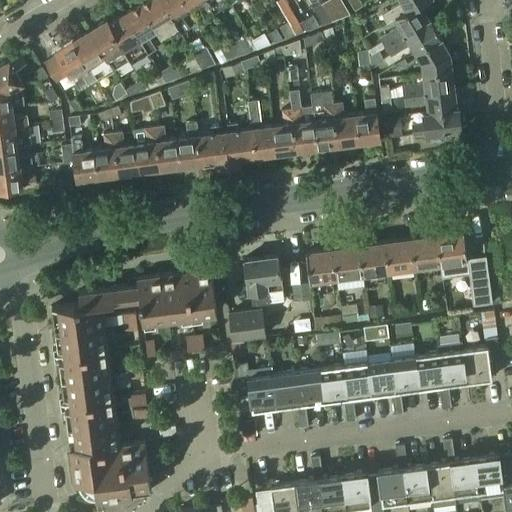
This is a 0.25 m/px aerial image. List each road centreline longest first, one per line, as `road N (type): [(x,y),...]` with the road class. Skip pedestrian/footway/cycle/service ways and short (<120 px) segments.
road 1 (tertiary): [(5,253),(103,226),(506,171)]
road 2 (residential): [(151,511),(202,455),(511,414)]
road 3 (residential): [(5,253),(19,308),(42,511)]
road 4 (residential): [(484,0),(506,171)]
